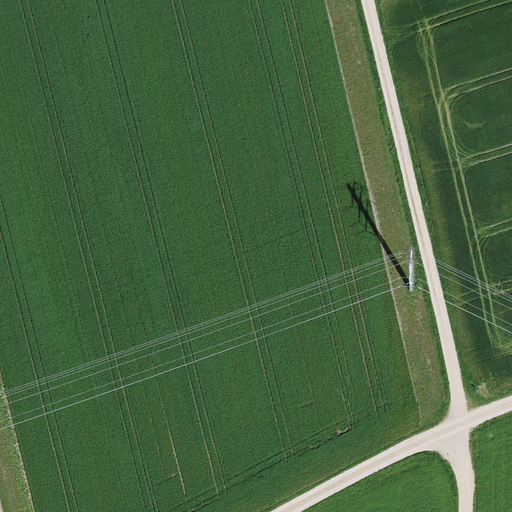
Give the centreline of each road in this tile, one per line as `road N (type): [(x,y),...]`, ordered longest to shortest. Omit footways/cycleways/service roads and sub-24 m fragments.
road 1 (track): [(464,511),(450,368),(364,0)]
road 2 (track): [(286,511),(460,422),(511,405)]
